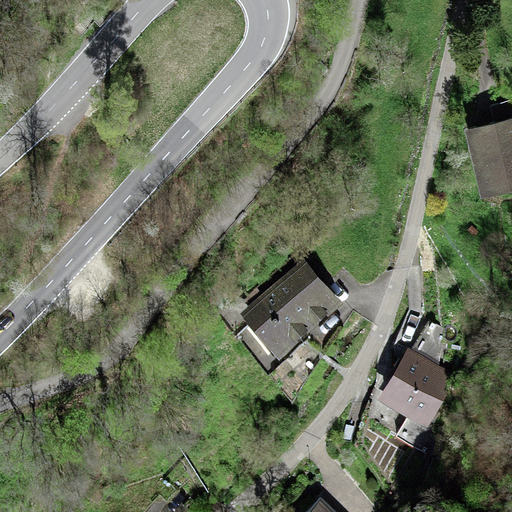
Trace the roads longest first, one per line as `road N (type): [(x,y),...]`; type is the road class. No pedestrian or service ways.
road 1 (tertiary): [(0,333),(258,54),(271,27),(265,0)]
road 2 (tertiary): [(148,0),(0,155)]
